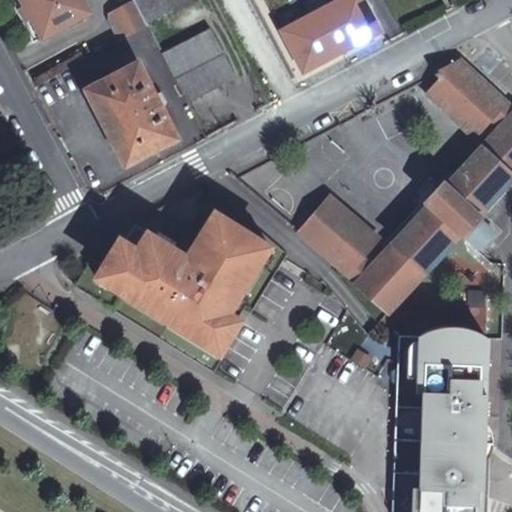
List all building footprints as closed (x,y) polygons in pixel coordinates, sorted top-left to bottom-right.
[(10,0),(33,43),(89,14),(82,0),(10,0)] [(193,0),(133,0),(135,2),(147,25),(193,0)] [(148,26),(147,25),(135,2),(110,15),(123,40),(148,26)] [(162,52),(188,101),(234,77),(208,29),(162,52)] [(511,109),(459,60),(434,77),(439,81),(446,87),(444,90),(444,94),(446,97),(448,99),(450,102),(445,108),(472,132),(475,128),(481,127),(484,131),(488,127),(494,120),(502,127),(496,134),(448,189),(444,186),(427,205),(431,209),(378,269),(362,288),(393,315),(462,236),(465,239),(482,219),(478,216),(511,177),(511,109)] [(173,138),(135,66),(84,92),(123,164),(173,138)] [(478,138),(484,131),(481,127),(475,128),(472,132),(478,138)] [(291,261),(219,198),(198,234),(176,221),(161,246),(155,242),(156,241),(142,233),(131,251),(127,248),(111,275),(99,268),(82,296),(221,379),(291,261)] [(333,203),(303,237),(334,265),(351,246),(368,261),(382,245),(333,203)] [(482,219),(465,239),(476,249),(494,229),(482,219)] [(351,246),(334,265),(352,279),(368,261),(351,246)] [(378,269),(368,261),(352,279),(362,288),(378,269)] [(479,511),(487,337),(484,337),(484,334),(479,331),(473,328),(466,325),(460,324),(451,323),(444,324),(440,324),(434,326),(430,327),(426,329),(422,331),(422,334),(398,333),(393,331),(384,325),(378,320),(367,332),(382,344),(398,350),(391,506),(411,507),(410,511),(479,511)]
